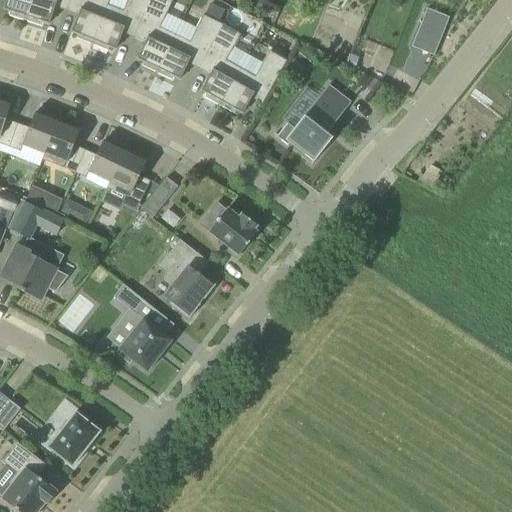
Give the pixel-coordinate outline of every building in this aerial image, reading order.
[(6,0),(4,10),(10,12),(9,16),(25,21),(32,0),(6,0)] [(70,0),(32,0),(25,21),(42,26),(43,23),(49,25),(55,7),(67,12),(70,0)] [(92,45),(108,6),(110,0),(108,0),(70,0),(67,12),(78,16),(72,33),(78,35),(76,39),(92,45)] [(134,38),(150,0),(127,0),(123,12),(108,6),(92,45),(108,51),(109,48),(116,50),(122,33),(134,38)] [(157,73),(175,36),(160,28),(173,2),(169,0),(150,0),(134,38),(145,43),(137,60),(143,62),(142,66),(157,73)] [(212,5),(206,17),(221,24),(227,12),(212,5)] [(428,10),(417,36),(438,44),(443,32),(449,18),(428,10)] [(199,70),(222,25),(221,24),(206,17),(203,16),(190,43),(175,36),(157,73),(172,81),(174,77),(180,80),(188,64),(199,70)] [(220,106),(241,69),(226,61),(241,35),(222,25),(199,70),(210,75),(201,91),(207,94),(205,98),(220,106)] [(263,105),(287,61),(270,52),(255,77),(241,69),(220,106),(235,115),(237,111),(242,114),(251,99),(263,105)] [(350,55),(346,65),(355,68),(358,58),(350,55)] [(275,135),(288,146),(290,143),(313,162),(311,164),(312,165),(333,139),(327,134),(352,103),(329,85),(295,129),(288,124),(278,136),(276,134),(275,135)] [(0,144),(10,148),(18,124),(6,120),(10,105),(0,101),(0,137),(0,144)] [(45,154),(58,122),(36,113),(30,128),(18,124),(10,148),(21,152),(24,146),(45,154)] [(76,173),(85,150),(74,145),(80,131),(58,122),(45,154),(43,160),(54,165),(76,173)] [(76,173),(86,178),(89,172),(110,182),(125,152),(104,141),(97,156),(85,150),(76,173)] [(140,176),(146,162),(125,152),(110,182),(107,189),(140,204),(151,182),(140,176)] [(421,175),(417,182),(432,190),(440,176),(427,169),(423,176),(421,175)] [(178,187),(167,179),(142,210),(153,218),(178,187)] [(33,186),(27,199),(38,204),(43,191),(33,186)] [(21,200),(7,229),(13,232),(12,234),(20,238),(21,236),(31,241),(38,226),(58,236),(65,223),(21,200)] [(76,209),(74,204),(66,200),(61,213),(72,218),(76,209)] [(217,203),(210,213),(219,220),(210,232),(223,243),(220,247),(236,260),(253,238),(250,236),(258,226),(242,214),(239,218),(228,209),(227,211),(217,203)] [(199,304),(203,299),(204,300),(216,286),(200,274),(209,263),(180,240),(160,266),(169,273),(163,280),(172,287),(164,298),(171,303),(170,305),(189,320),(201,305),(199,304)] [(56,293),(68,277),(57,271),(58,269),(31,255),(32,252),(17,244),(0,277),(0,278),(21,289),(20,291),(41,302),(48,289),(56,293)] [(98,266),(90,277),(100,286),(109,275),(98,266)] [(114,297),(137,315),(147,303),(123,285),(114,297)] [(172,341),(144,319),(119,350),(122,352),(119,356),(130,364),(133,361),(148,372),(172,341)] [(0,393),(0,414),(10,401),(0,393)] [(73,468),(101,432),(76,412),(48,448),(73,468)] [(8,485),(0,494),(0,496),(3,499),(2,499),(14,509),(11,511),(37,511),(45,502),(49,505),(58,493),(37,477),(46,466),(18,443),(3,463),(17,474),(8,485)]
